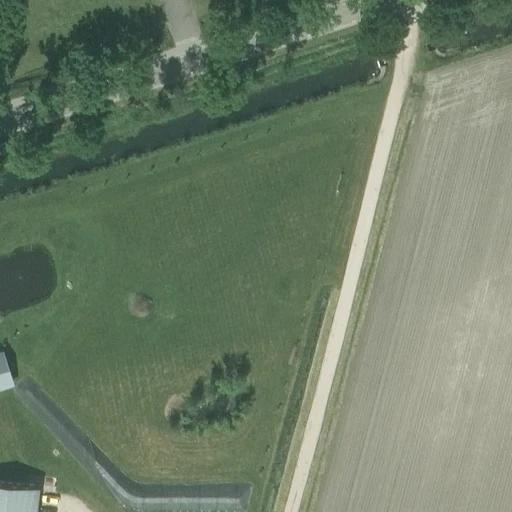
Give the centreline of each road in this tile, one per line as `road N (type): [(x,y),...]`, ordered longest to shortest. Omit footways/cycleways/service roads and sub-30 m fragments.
road 1 (track): [(289,511),(408,43),(402,0)]
road 2 (tertiary): [(0,124),(393,0)]
